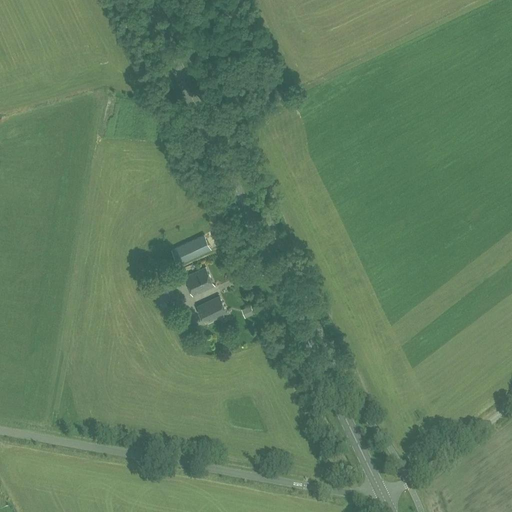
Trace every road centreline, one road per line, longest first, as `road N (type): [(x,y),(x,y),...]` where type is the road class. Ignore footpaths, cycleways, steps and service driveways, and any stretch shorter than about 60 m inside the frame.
road 1 (secondary): [(380,491),(141,0)]
road 2 (tertiary): [(380,491),(340,492),(0,429)]
road 3 (unclassified): [(380,491),(407,481),(511,404)]
